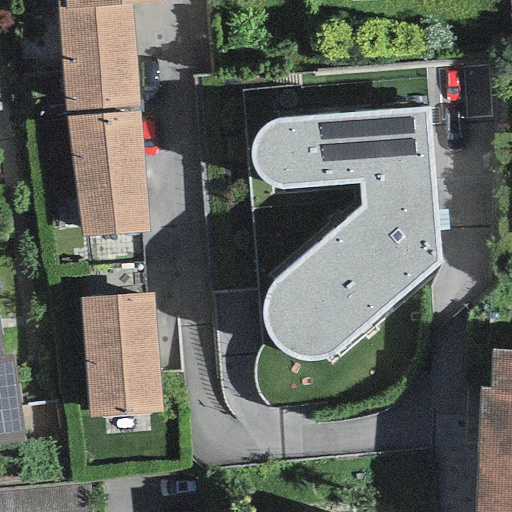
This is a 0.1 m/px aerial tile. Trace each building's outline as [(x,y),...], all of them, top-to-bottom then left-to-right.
[(63,0),(55,0),(64,110),(137,104),(130,2),(64,7),(63,0)] [(440,263),(426,105),(277,116),(271,117),(264,120),(260,122),(251,133),(248,141),(249,151),(250,160),(255,170),(260,177),(267,182),(272,186),(280,186),(358,181),(361,202),(273,279),(268,285),(262,295),(260,307),(262,320),(268,336),(276,347),(284,352),(292,354),(301,356),(310,356),(324,355),(331,353),(440,263)] [(138,111),(66,116),(80,234),(146,228),(138,111)] [(150,291),(79,297),(88,416),(160,411),(150,291)] [(511,511),(511,347),(491,347),(490,385),(478,384),(472,511),(511,511)] [(12,353),(2,354),(3,362),(0,362),(0,442),(22,439),(12,353)] [(95,511),(94,482),(0,487),(0,511),(95,511)]
